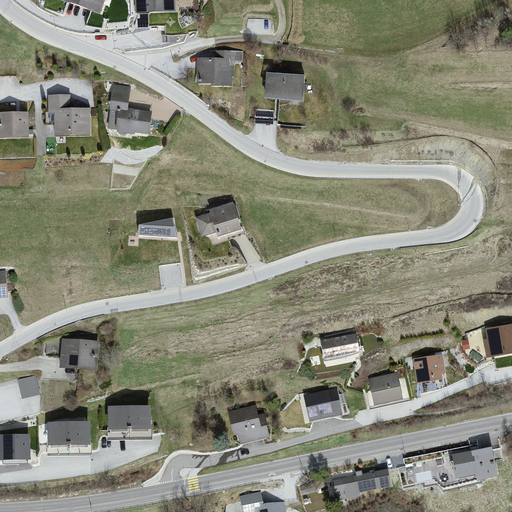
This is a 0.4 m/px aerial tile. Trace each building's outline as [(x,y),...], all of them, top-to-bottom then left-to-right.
[(62,0),(62,1),(106,18),(112,0),(62,0)] [(178,0),(136,0),(139,16),(179,13),(178,0)] [(197,59),(197,88),(233,88),(232,66),(240,66),(240,54),(216,52),(217,58),(197,59)] [(302,77),(270,76),(270,102),(309,105),(309,77),(302,77)] [(131,87),(111,88),(111,112),(120,113),(120,135),(157,137),(157,114),(133,112),(131,87)] [(70,98),(49,98),(50,116),(59,117),(60,139),(96,138),(91,110),(70,110),(70,98)] [(31,116),(1,116),(3,144),(33,141),(31,116)] [(196,219),(205,239),(222,233),(225,238),(247,231),(236,206),(210,211),(211,216),(196,219)] [(140,237),(176,235),(175,219),(139,221),(140,237)] [(0,273),(0,302),(8,302),(7,273),(0,273)] [(495,361),(511,358),(511,328),(490,332),(495,361)] [(361,337),(324,343),(332,363),(368,357),(361,337)] [(65,341),(65,370),(104,375),(101,345),(65,341)] [(447,357),(417,360),(426,386),(450,380),(447,357)] [(403,375),(372,380),(379,406),(410,403),(403,375)] [(37,376),(19,381),(26,403),(44,398),(37,376)] [(339,390),(297,398),(309,427),(350,416),(339,390)] [(149,405),(107,404),(107,425),(149,425),(149,405)] [(262,405),(230,414),(240,440),(246,438),(249,448),(277,441),(262,405)] [(89,421),(47,421),(47,443),(89,443),(89,421)] [(29,433),(0,433),(0,457),(29,457),(29,433)] [(501,450),(458,458),(466,484),(487,480),(489,485),(510,479),(501,450)] [(394,470),(346,479),(352,503),(372,500),(371,495),(403,489),(394,470)] [(263,505),(261,491),(238,495),(241,511),(286,511),(285,501),(263,505)]
